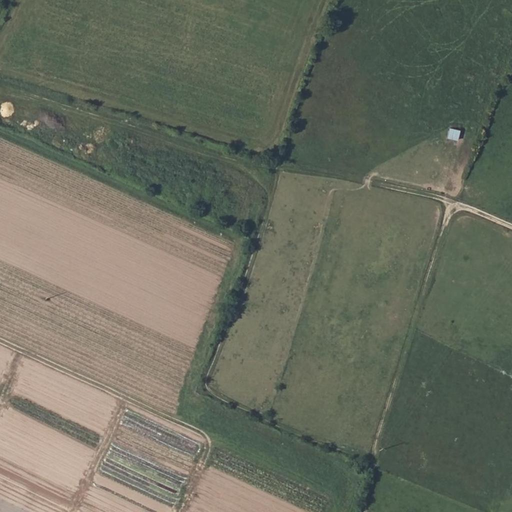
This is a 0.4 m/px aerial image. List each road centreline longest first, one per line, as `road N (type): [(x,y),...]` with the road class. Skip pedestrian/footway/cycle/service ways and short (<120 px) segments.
road 1 (track): [(452,206),(197,148),(0,77)]
road 2 (track): [(373,462),(444,216),(461,205),(511,226)]
